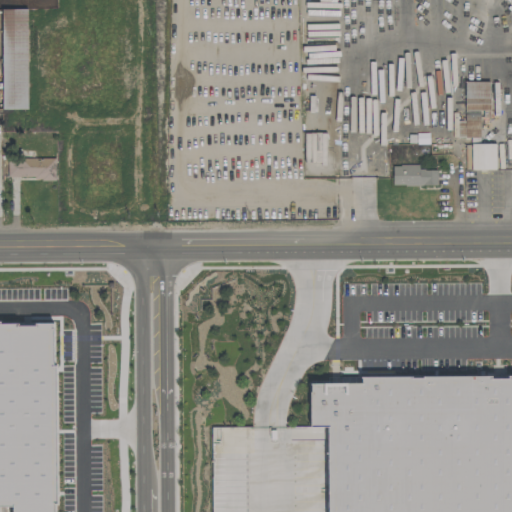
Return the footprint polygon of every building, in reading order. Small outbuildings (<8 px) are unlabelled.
[(25,9),(1,9),(2,109),(27,109),(25,9)] [(488,81),(464,81),(464,124),(456,124),(456,137),(469,137),(469,143),(479,143),(479,111),(488,111),(488,81)] [(470,143),(470,169),(495,170),(495,144),(470,143)] [(54,158),(7,159),(7,178),(54,178),(54,158)] [(436,186),(436,170),(418,169),(418,165),(391,164),(391,185),(436,186)] [(511,511),(511,362),(302,365),(303,422),(321,422),(322,511),(511,511)]
